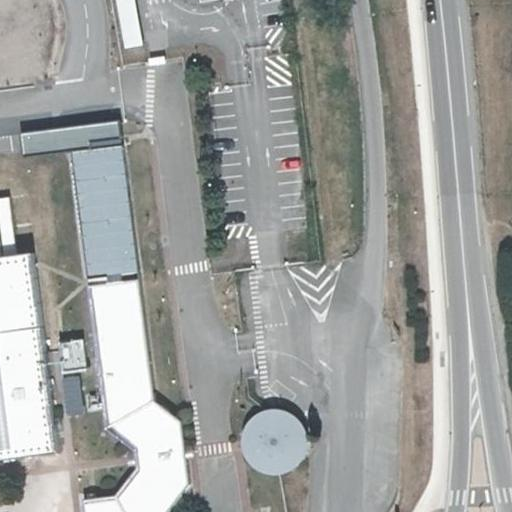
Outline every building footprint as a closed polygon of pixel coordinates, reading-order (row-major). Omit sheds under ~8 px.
[(120,118),(22,131),(25,153),(123,139),(120,118)] [(71,152),(88,294),(140,287),(122,146),(71,152)] [(8,196),(0,196),(0,254),(15,252),(8,196)] [(0,322),(43,317),(34,250),(15,252),(0,254),(0,322)] [(140,287),(88,294),(106,437),(134,459),(136,477),(118,497),(87,504),(88,511),(173,511),(189,493),(182,430),(155,409),(140,287)] [(43,317),(0,322),(0,459),(46,454),(59,452),(43,317)] [(310,436),(306,425),(299,416),(290,410),(279,407),(268,408),(257,412),(249,420),(243,430),(241,441),(243,452),(248,462),(256,470),(267,475),(278,476),(289,473),(299,467),(306,458),(310,447),(310,436)] [(65,511),(65,504),(71,504),(67,469),(49,471),(49,477),(20,480),(21,496),(0,498),(0,511),(65,511)]
